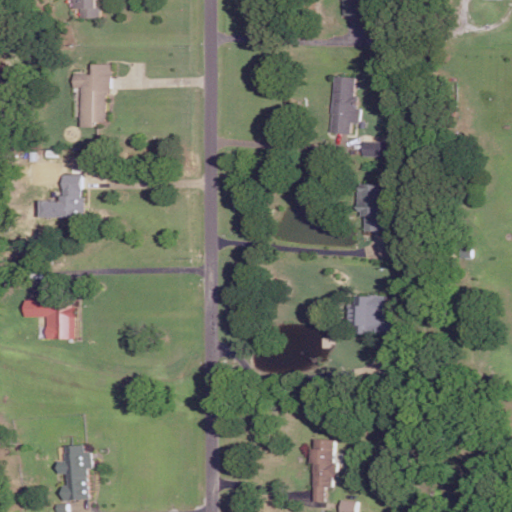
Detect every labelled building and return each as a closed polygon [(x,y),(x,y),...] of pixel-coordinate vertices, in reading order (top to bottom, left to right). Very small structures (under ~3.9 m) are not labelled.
[(74,0),(74,7),(82,7),(83,16),(101,15),(100,0),(74,0)] [(365,13),(364,0),(342,0),(343,14),(365,13)] [(113,62),(95,62),(95,71),(76,71),(76,85),(83,85),(83,124),(107,124),(107,90),(113,90),(113,62)] [(361,121),(362,107),(358,107),(359,75),(336,74),(334,131),(353,131),(354,121),(361,121)] [(366,154),(395,155),(396,140),(366,139),(366,154)] [(45,215),(86,216),(87,196),(84,196),(84,173),(65,172),(65,199),(46,199),(45,215)] [(365,228),(387,228),(387,214),(395,214),(394,190),(386,190),(386,181),(365,182),(365,228)] [(29,298),(29,315),(51,315),(51,337),(80,337),(79,298),(29,298)] [(338,437),(317,437),(317,446),(313,446),(313,461),(317,461),(315,499),(327,500),(328,485),(335,485),(336,474),(337,474),(338,437)] [(92,497),(91,466),(96,466),(95,450),(89,450),(89,443),(68,444),(68,459),(61,459),(62,472),(70,472),(70,483),(66,483),(66,498),(92,497)] [(345,511),(358,511),(360,500),(344,498),(342,511),(345,511)]
